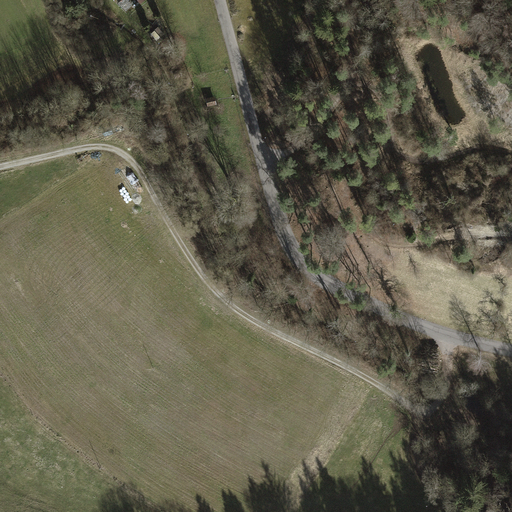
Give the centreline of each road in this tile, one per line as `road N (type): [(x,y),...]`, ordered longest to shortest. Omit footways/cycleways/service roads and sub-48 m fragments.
road 1 (track): [(444,335),(443,398),(430,411),(412,412),(257,321),(209,281),(169,225),(123,132),(104,128),(0,164)]
road 2 (unclassified): [(511,351),(402,320),(313,277),(278,213),(220,0)]
road 3 (track): [(359,73),(386,88),(397,106),(398,153),(369,177),(362,195),(379,231),(416,240),(511,227)]
road 4 (track): [(362,0),(368,35),(352,96),(292,150),(262,161)]
